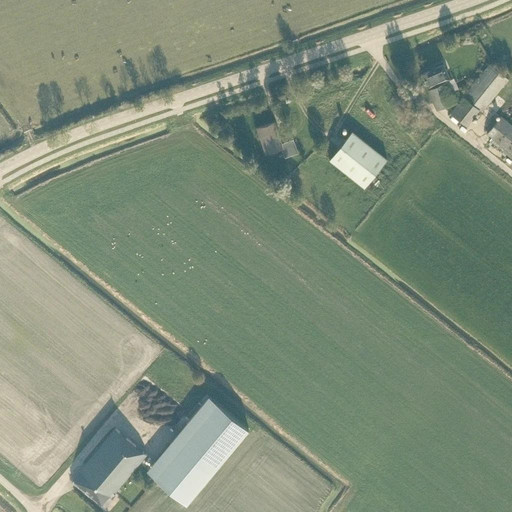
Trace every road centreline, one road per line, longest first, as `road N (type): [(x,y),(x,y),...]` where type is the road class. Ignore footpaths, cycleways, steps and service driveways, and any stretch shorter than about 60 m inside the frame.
road 1 (tertiary): [(0,170),(80,133),(369,34)]
road 2 (unclassified): [(511,176),(385,70),(369,34)]
